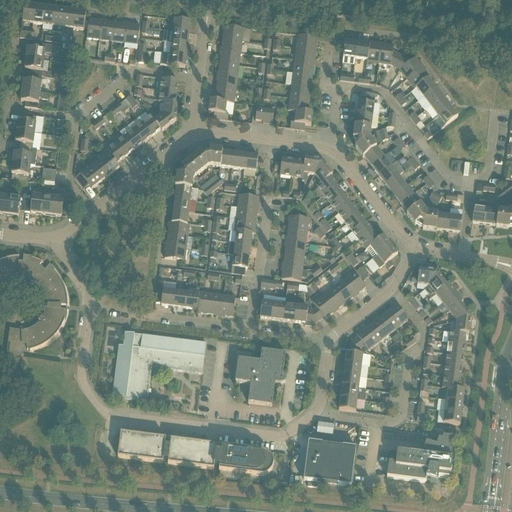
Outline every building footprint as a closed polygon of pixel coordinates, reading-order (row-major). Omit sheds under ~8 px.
[(33,25),(35,7),(24,6),(22,24),(33,25)] [(43,26),(45,9),(35,7),(33,25),(43,26)] [(53,28),(55,10),(45,9),(43,26),(52,28),(53,28)] [(63,29),(65,11),(55,10),(53,28),(52,28),(51,33),(62,35),(62,29),(63,29)] [(73,30),(75,13),(65,11),(63,29),(73,30)] [(86,14),(75,13),(73,30),(83,32),(86,14)] [(99,42),(102,22),(89,21),(86,40),(99,42)] [(189,35),(190,23),(174,21),(172,33),(189,35)] [(112,43),(114,24),(102,22),(99,42),(112,43)] [(124,45),(127,25),(114,24),(112,43),(124,45)] [(140,27),(127,25),(124,45),(137,47),(140,27)] [(242,43),(244,30),(224,28),(222,40),(242,43)] [(188,46),(189,35),(172,33),(163,32),(162,43),(171,44),(188,46)] [(315,52),(317,39),(297,37),(296,49),(315,52)] [(240,55),(242,43),(222,40),(221,53),(240,55)] [(355,60),(357,45),(345,43),(343,58),(354,60),(355,60)] [(186,58),(188,46),(171,44),(170,56),(186,58)] [(378,65),(381,45),(369,44),(369,46),(367,61),(366,64),(378,65)] [(53,56),(54,47),(33,45),(32,50),(27,50),(26,60),(44,62),(45,55),(53,56)] [(369,46),(357,45),(355,60),(367,61),(369,46)] [(393,47),(381,45),(378,65),(391,67),(395,69),(402,57),(393,52),(393,47)] [(314,64),(315,53),(315,52),(296,49),(294,62),(314,64)] [(239,68),(240,55),(221,53),(219,65),(239,68)] [(185,69),(186,58),(170,56),(161,55),(160,66),(185,69)] [(411,62),(402,57),(395,69),(399,72),(406,81),(422,69),(415,59),(411,62)] [(41,78),(42,73),(44,62),(26,60),(24,71),(25,71),(25,76),(41,78)] [(312,77),(314,64),(294,62),(293,74),(312,77)] [(237,80),(239,68),(219,65),(218,78),(237,80)] [(430,79),(422,69),(406,81),(414,91),(428,80),(430,79)] [(311,89),(312,78),(312,77),(293,74),(291,87),(311,89)] [(40,84),(41,78),(25,76),(24,82),(23,82),(22,92),(39,94),(41,84),(40,84)] [(236,93),(237,80),(218,78),(216,90),(236,93)] [(161,80),(160,90),(159,92),(176,94),(177,83),(161,80)] [(435,89),(428,80),(414,91),(416,90),(423,99),(435,89)] [(309,102),(311,89),(291,87),(290,99),(309,102)] [(430,108),(443,99),(435,89),(423,99),(430,108)] [(234,106),(236,93),(216,90),(215,103),(214,103),(226,104),(226,105),(234,106)] [(48,95),(39,94),(22,92),(20,103),(25,103),(25,109),(37,110),(38,105),(39,99),(41,100),(41,101),(47,102),(48,95)] [(175,105),(176,94),(159,92),(158,104),(164,104),(175,105)] [(372,118),(374,106),(374,100),(374,96),(361,94),(361,98),(360,104),(359,104),(357,116),(372,118)] [(399,95),(394,99),(398,104),(403,100),(399,95)] [(130,97),(126,101),(129,105),(134,102),(130,97)] [(307,114),(309,103),(309,102),(290,99),(288,113),(296,114),(296,113),(307,115),(307,114)] [(450,108),(443,99),(430,108),(438,118),(450,108)] [(406,104),(403,100),(398,104),(401,108),(406,104)] [(123,110),(127,107),(124,102),(114,110),(118,114),(122,120),(125,118),(120,112),(123,110)] [(133,110),(138,106),(134,102),(129,105),(133,110)] [(225,116),(226,105),(226,104),(214,103),(215,103),(210,102),(208,114),(214,115),(213,121),(227,122),(228,116),(225,116)] [(177,106),(175,105),(164,104),(162,115),(175,123),(177,106)] [(457,118),(450,108),(438,118),(434,121),(441,131),(457,118)] [(266,123),(268,111),(257,110),(255,121),(266,123)] [(312,115),(307,114),(307,115),(296,113),(296,114),(294,125),(291,124),(290,130),(304,132),(305,126),(311,127),(312,115)] [(414,114),(409,118),(412,122),(417,119),(414,114)] [(162,133),(175,123),(162,115),(154,122),(161,131),(160,131),(162,133)] [(371,130),(372,118),(357,116),(355,128),(371,130)] [(35,124),(36,119),(24,117),(23,123),(18,122),(17,133),(34,135),(35,124)] [(154,122),(151,118),(141,125),(152,138),(160,131),(161,131),(154,122)] [(105,124),(101,119),(97,123),(100,128),(105,124)] [(421,123),(417,119),(412,122),(416,127),(421,123)] [(100,128),(97,123),(92,127),(95,132),(100,128)] [(152,138),(141,125),(132,132),(142,145),(152,138)] [(376,149),(371,142),(373,142),(372,137),(369,138),(371,130),(355,128),(354,127),(353,140),(358,141),(359,145),(355,149),(363,159),(364,159),(376,149)] [(142,145),(132,132),(123,139),(134,152),(142,145)] [(33,145),(34,135),(17,133),(15,143),(20,144),(19,149),(32,151),(32,145),(33,145)] [(428,133),(423,137),(427,142),(432,138),(428,133)] [(134,152),(123,139),(114,146),(124,159),(134,152)] [(402,144),(398,140),(393,144),(397,148),(402,144)] [(405,149),(402,144),(397,148),(400,153),(405,149)] [(124,159),(114,146),(105,153),(108,157),(109,157),(115,166),(116,165),(124,159)] [(34,167),(36,151),(19,149),(19,155),(14,154),(12,165),(30,167),(34,167)] [(371,168),(383,159),(376,149),(364,159),(371,168)] [(222,153),(222,152),(209,150),(209,156),(204,157),(201,153),(181,168),(184,173),(182,177),(176,176),(175,189),(176,189),(191,191),(192,183),(194,184),(197,180),(195,178),(207,168),(208,171),(212,170),(212,167),(220,168),(222,153)] [(234,155),(222,153),(220,168),(232,170),(234,155)] [(244,171),(246,156),(234,155),(232,170),(244,171)] [(383,159),(371,168),(378,178),(395,164),(388,155),(383,159)] [(258,158),(246,156),(244,171),(256,173),(257,168),(263,169),(263,163),(257,162),(258,158)] [(119,170),(116,165),(115,166),(109,157),(108,157),(99,164),(110,177),(119,170)] [(416,163),(413,159),(412,159),(408,163),(411,167),(416,163)] [(291,179),(293,162),(282,161),(281,166),(275,165),(274,171),(280,172),(280,177),(291,179)] [(314,176),(322,163),(305,161),(304,164),(305,164),(303,175),(304,175),(314,176)] [(305,164),(304,164),(293,162),(291,179),(303,180),(304,175),(303,175),(305,164)] [(332,177),(322,163),(314,176),(321,185),(317,188),(317,189),(330,178),(332,177)] [(420,168),(416,163),(411,167),(415,172),(420,168)] [(110,177),(99,164),(91,171),(101,184),(110,177)] [(403,174),(396,164),(395,164),(378,178),(386,187),(398,178),(403,174)] [(29,177),(30,167),(12,165),(11,175),(12,175),(11,181),(15,181),(28,183),(28,177),(29,177)] [(101,184),(91,171),(87,167),(83,170),(87,174),(81,178),(80,176),(75,180),(84,191),(88,187),(91,191),(101,184)] [(337,187),(330,178),(317,189),(324,198),(337,187)] [(393,197),(405,187),(398,178),(386,187),(393,197)] [(431,182),(427,178),(422,182),(426,186),(431,182)] [(215,191),(224,185),(220,180),(211,186),(215,191)] [(434,187),(431,182),(426,186),(429,191),(434,187)] [(207,198),(215,191),(211,186),(203,193),(207,198)] [(344,196),(337,187),(324,198),(331,207),(344,196)] [(400,206),(412,196),(405,187),(393,197),(400,206)] [(198,191),(191,191),(176,189),(174,201),(190,203),(196,203),(198,191)] [(508,195),(504,191),(500,194),(504,199),(508,195)] [(51,217),(54,194),(53,194),(43,193),(43,198),(40,216),(51,217)] [(64,195),(54,194),(51,217),(61,218),(64,195)] [(504,199),(500,194),(496,197),(499,202),(504,199)] [(351,205),(344,196),(331,207),(338,215),(351,205)] [(408,216),(420,206),(412,196),(400,206),(408,215),(408,216)] [(0,215),(8,216),(10,199),(0,197),(0,215)] [(26,201),(24,213),(30,214),(40,216),(43,198),(32,197),(32,202),(26,201)] [(257,212),(259,199),(239,197),(237,209),(257,212)] [(24,213),(26,201),(21,200),(10,199),(8,216),(18,218),(19,213),(24,213)] [(306,208),(311,204),(307,199),(303,203),(306,208)] [(173,212),(188,214),(190,203),(174,201),(173,212)] [(475,202),(472,224),(484,226),(486,211),(487,203),(475,202)] [(358,214),(351,205),(338,215),(345,224),(358,214)] [(312,215),(316,211),(313,206),(308,210),(312,215)] [(435,231),(437,216),(429,215),(430,213),(426,210),(425,212),(420,206),(408,216),(408,215),(407,216),(415,226),(419,223),(423,225),(422,231),(435,233),(435,231)] [(256,224),(257,212),(237,209),(236,221),(256,224)] [(511,210),(511,212),(510,209),(505,211),(506,213),(498,212),(496,227),(496,229),(509,230),(509,224),(511,223),(511,210)] [(496,227),(498,212),(486,211),(484,226),(496,227)] [(187,226),(188,214),(173,212),(171,224),(187,226)] [(317,222),(322,218),(318,214),(314,217),(317,222)] [(365,223),(358,214),(345,224),(352,233),(365,223)] [(447,233),(449,217),(437,216),(435,231),(447,233)] [(459,234),(461,219),(449,217),(447,233),(459,234)] [(219,230),(220,224),(220,222),(224,222),(224,220),(214,218),(213,229),(219,230)] [(307,233),(309,221),(289,218),(288,231),(307,233)] [(254,236),(256,224),(236,221),(234,233),(236,234),(236,233),(252,235),(252,236),(254,236)] [(319,225),(323,229),(328,226),(324,221),(319,225)] [(372,232),(365,223),(352,233),(359,242),(372,232)] [(187,226),(171,224),(169,224),(167,236),(188,238),(189,226),(187,226)] [(331,231),(328,226),(323,229),(327,234),(331,231)] [(306,246),(307,233),(288,231),(286,243),(306,246)] [(379,241),(372,232),(359,242),(366,252),(369,249),(379,241)] [(250,247),(252,236),(252,235),(236,233),(236,234),(235,245),(250,247)] [(186,251),(188,238),(167,236),(166,248),(186,251)] [(377,257),(390,247),(383,238),(379,241),(369,249),(366,252),(373,260),(376,258),(377,257)] [(330,243),(333,247),(338,244),(334,239),(330,243)] [(304,259),(306,246),(286,243),(284,256),(304,259)] [(342,249),(338,244),(333,247),(337,252),(342,249)] [(249,259),(250,247),(235,245),(235,246),(228,245),(227,256),(233,257),(249,259)] [(397,256),(390,247),(377,257),(376,258),(371,261),(378,271),(385,266),(389,270),(393,267),(390,262),(397,256)] [(184,263),(186,251),(166,248),(164,260),(184,263)] [(56,275),(54,272),(54,271),(49,265),(45,271),(39,267),(41,263),(43,264),(43,263),(41,262),(39,261),(34,260),(32,259),(32,258),(24,257),(23,256),(22,264),(19,264),(18,258),(19,258),(19,257),(14,257),(9,258),(5,259),(1,261),(0,261),(0,285),(1,284),(5,282),(10,280),(14,279),(18,279),(18,277),(20,277),(20,279),(25,280),(30,282),(30,283),(34,286),(36,282),(38,284),(37,286),(40,289),(43,293),(44,298),(45,302),(45,307),(46,307),(46,309),(45,309),(44,311),(43,315),(42,318),(40,318),(37,322),(41,324),(39,326),(38,325),(34,328),(29,331),(25,332),(23,332),(23,333),(20,333),(20,332),(15,332),(9,331),(7,344),(8,344),(10,345),(9,354),(6,353),(6,354),(23,357),(24,356),(23,356),(22,346),(26,346),(27,351),(29,351),(31,351),(35,350),(40,348),(44,346),(48,343),(51,340),(55,337),(58,333),(60,329),(63,325),(64,320),(66,321),(67,312),(68,312),(60,311),(61,307),(66,307),(67,307),(67,303),(67,299),(66,294),(65,290),(63,286),(61,282),(59,278),(56,275)] [(302,271),(304,259),(284,256),(283,269),(302,271)] [(346,259),(350,264),(355,260),(351,256),(346,259)] [(247,271),(249,259),(233,257),(231,275),(245,277),(245,271),(247,271)] [(358,265),(355,260),(350,264),(354,269),(358,265)] [(301,284),(302,271),(283,269),(281,281),(301,284)] [(364,282),(369,278),(361,269),(357,273),(364,282)] [(428,287),(436,274),(419,272),(418,279),(412,278),(411,284),(417,285),(417,286),(428,287)] [(365,289),(359,281),(353,273),(343,281),(355,297),(365,289)] [(446,288),(446,287),(436,274),(428,287),(427,289),(424,292),(428,297),(425,300),(427,303),(436,297),(435,296),(446,288)] [(343,281),(342,281),(343,282),(333,289),(345,305),(355,297),(343,281)] [(275,290),(276,284),(261,282),(260,289),(274,291),(274,290),(275,290)] [(173,309),(175,293),(163,292),(164,284),(158,283),(155,304),(161,305),(161,307),(173,309)] [(448,285),(446,287),(446,288),(435,296),(436,297),(442,305),(455,295),(448,285)] [(345,305),(333,289),(323,297),(335,312),(345,305)] [(185,310),(187,295),(175,293),(173,309),(185,310)] [(208,316),(211,296),(199,294),(198,296),(196,312),(196,314),(208,316)] [(196,312),(198,296),(187,295),(185,310),(196,312)] [(410,295),(405,299),(412,307),(417,304),(410,295)] [(463,304),(455,295),(442,305),(443,306),(448,313),(449,314),(460,306),(463,304)] [(220,317),(223,297),(211,296),(208,316),(220,317)] [(235,299),(225,297),(223,297),(220,317),(233,319),(235,299)] [(335,312),(323,297),(313,305),(316,309),(312,312),(316,324),(323,318),(325,320),(335,312)] [(262,303),(260,320),(271,321),(273,305),(262,303)] [(420,309),(417,304),(412,307),(416,312),(420,309)] [(283,323),(285,306),(273,305),(271,321),(283,323)] [(396,305),(386,313),(398,329),(408,321),(396,305)] [(294,324),(296,308),(285,306),(283,323),(294,324)] [(470,319),(460,306),(449,314),(456,323),(470,319)] [(316,324),(312,312),(307,311),(308,309),(296,308),(294,324),(305,325),(306,323),(316,324)] [(422,321),(427,317),(423,312),(419,316),(422,321)] [(398,329),(386,313),(376,321),(388,337),(398,329)] [(468,336),(470,319),(456,323),(455,334),(466,335),(466,336),(468,336)] [(432,324),(429,320),(424,323),(428,328),(432,324)] [(388,337),(376,321),(366,329),(378,344),(388,337)] [(378,344),(366,329),(356,337),(357,339),(350,345),(361,352),(361,351),(365,348),(368,352),(378,344)] [(464,347),(466,336),(466,335),(455,334),(449,333),(449,335),(448,345),(464,347)] [(206,345),(142,337),(142,340),(134,339),(134,336),(125,335),(123,348),(119,347),(112,399),(147,404),(152,369),(202,376),(206,345)] [(391,340),(395,345),(401,340),(397,335),(391,340)] [(370,358),(362,357),(363,356),(360,356),(361,352),(350,345),(348,355),(346,354),(344,366),(361,368),(369,369),(370,358)] [(463,358),(464,347),(448,345),(446,356),(463,358)] [(250,386),(248,405),(271,408),(274,385),(278,385),(281,386),(283,386),(284,385),(285,384),(285,382),(285,381),(285,379),(283,378),(282,378),(285,355),(261,352),(260,363),(238,361),(235,384),(250,386)] [(461,369),(463,358),(446,356),(445,367),(461,369)] [(360,379),(361,368),(344,366),(343,377),(360,379)] [(460,380),(461,369),(445,367),(443,378),(460,380)] [(358,391),(360,379),(343,377),(342,388),(358,391)] [(459,392),(460,380),(443,378),(442,390),(458,392),(459,392)] [(364,392),(358,391),(342,388),(340,400),(357,402),(364,403),(365,398),(363,398),(364,392)] [(442,390),(440,401),(446,402),(462,404),(464,392),(459,392),(458,392),(442,390)] [(355,414),(356,404),(357,402),(340,400),(339,411),(355,414)] [(461,415),(462,404),(446,402),(444,413),(461,415)] [(438,412),(437,424),(459,427),(461,415),(444,413),(438,412)] [(264,453),(262,453),(222,448),(221,449),(216,449),(217,447),(170,441),(170,443),(165,442),(165,440),(120,435),(117,459),(162,464),(163,461),(168,462),(167,465),(213,471),(214,468),(219,468),(218,472),(259,477),(261,477),(264,477),(266,476),(268,475),(270,473),(271,472),(272,470),(273,467),(273,465),(273,463),(272,461),(271,459),(270,457),(268,455),(266,454),(264,453)] [(426,444),(422,454),(421,454),(421,455),(420,455),(420,456),(420,457),(421,458),(421,459),(415,459),(415,457),(397,454),(395,465),(388,464),(386,479),(425,484),(426,481),(437,484),(438,478),(449,480),(449,476),(450,476),(452,462),(451,461),(454,440),(442,438),(442,442),(438,441),(436,447),(426,444)] [(308,443),(303,482),(317,484),(317,483),(337,486),(351,488),(356,449),(342,448),(322,446),(322,445),(308,443)]
